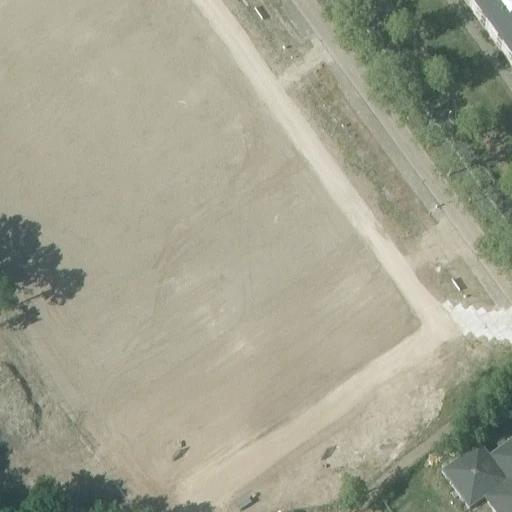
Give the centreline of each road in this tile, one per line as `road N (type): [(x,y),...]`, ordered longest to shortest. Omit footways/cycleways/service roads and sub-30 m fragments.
road 1 (unclassified): [(303,0),(511,284)]
road 2 (primary): [(511,226),(348,0)]
